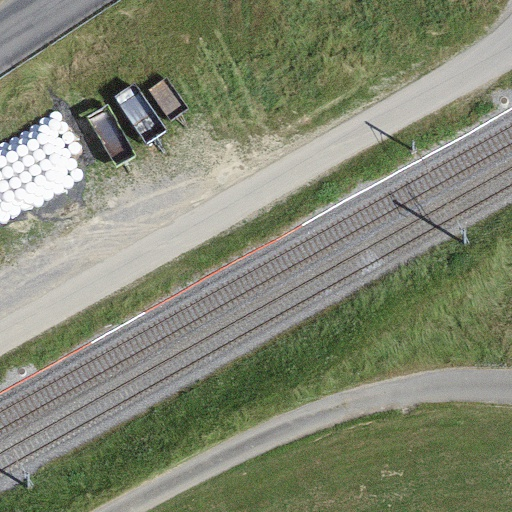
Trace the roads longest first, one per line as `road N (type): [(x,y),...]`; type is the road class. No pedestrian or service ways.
road 1 (residential): [(511,47),(0,339)]
road 2 (track): [(511,388),(435,386),(290,427),(134,511)]
